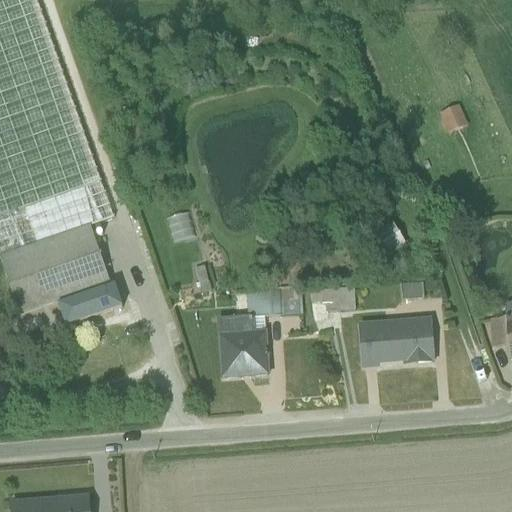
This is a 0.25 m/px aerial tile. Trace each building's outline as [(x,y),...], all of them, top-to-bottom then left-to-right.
[(93,319),(121,309),(95,234),(122,225),(43,0),(0,0),(0,254),(21,315),(84,293),(93,319)] [(443,104),(426,112),(435,132),(452,124),(443,104)] [(190,249),(179,251),(185,281),(196,279),(190,249)] [(393,283),(394,296),(411,295),(410,281),(393,283)] [(343,286),(312,288),(313,309),(344,308),(343,286)] [(285,290),(237,288),(236,311),(284,313),(285,290)] [(222,381),(271,378),(269,322),(219,325),(222,381)] [(362,372),(438,368),(436,323),(360,327),(362,372)] [(15,511),(94,511),(94,501),(15,506),(15,511)]
